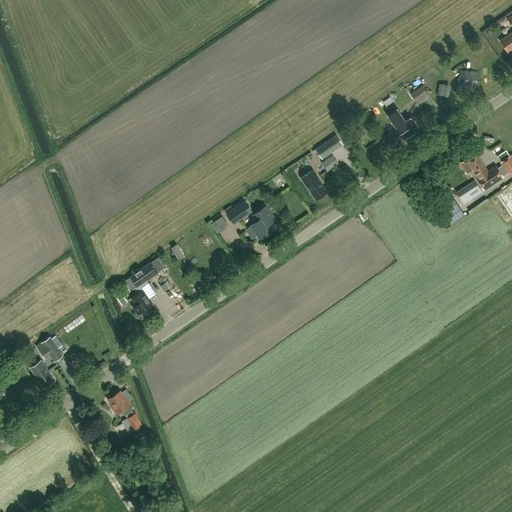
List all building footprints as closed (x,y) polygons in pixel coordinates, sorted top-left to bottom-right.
[(511,32),(500,41),(507,52),(511,48),(511,32)] [(417,102),(429,94),(423,85),(410,93),(417,102)] [(404,123),(395,110),(387,116),(396,129),(404,140),(417,129),(409,119),(404,123)] [(322,159),(341,146),(343,144),(336,135),(315,149),(322,159)] [(495,166),(487,171),(477,155),(472,159),(470,156),(460,163),(467,173),(472,170),(478,179),(477,179),(483,189),(502,177),(495,166)] [(508,173),(511,170),(511,157),(511,155),(500,162),(508,173)] [(316,200),(327,192),(311,170),(300,178),(316,200)] [(470,187),(476,183),(474,180),(455,192),(463,204),(476,196),(470,187)] [(476,183),(470,187),(476,196),(482,192),(476,183)] [(444,184),(438,195),(447,200),(453,189),(444,184)] [(454,200),(439,209),(450,225),(465,215),(454,200)] [(233,224),(251,211),(244,201),(226,214),(233,224)] [(274,229),(270,223),(276,219),(266,205),(252,215),(256,221),(250,225),(257,236),(259,234),(261,237),(274,229)] [(136,286),(132,288),(136,294),(131,298),(136,305),(132,307),(141,320),(153,312),(148,305),(151,303),(143,290),(150,285),(147,280),(165,267),(158,257),(130,277),(136,286)] [(121,293),(116,297),(122,305),(127,301),(121,293)] [(265,345),(271,342),(268,335),(261,339),(265,345)] [(50,336),(42,342),(41,341),(35,346),(44,359),(49,356),(54,362),(63,355),(50,336)] [(45,367),(40,359),(30,367),(43,388),(54,380),(45,367)] [(119,391),(108,399),(113,407),(111,408),(115,414),(121,410),(124,416),(125,415),(132,410),(126,402),(120,393),(119,391)] [(127,418),(126,418),(130,425),(125,428),(128,433),(134,430),(139,438),(145,435),(140,426),(142,425),(135,413),(134,414),(127,418)]
